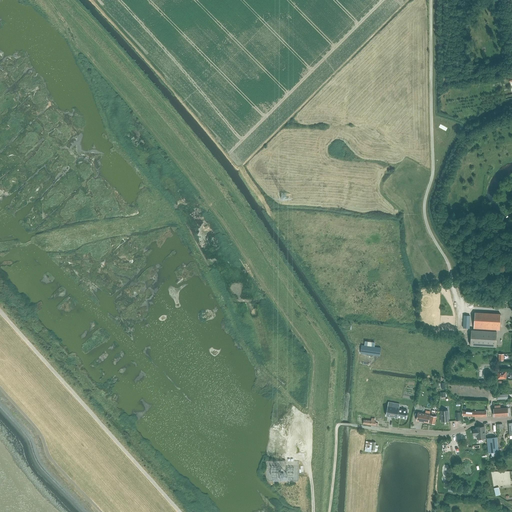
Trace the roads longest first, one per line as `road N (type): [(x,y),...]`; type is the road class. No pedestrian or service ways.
road 1 (track): [(179,511),(0,311)]
road 2 (residential): [(351,424),(447,435),(511,418)]
